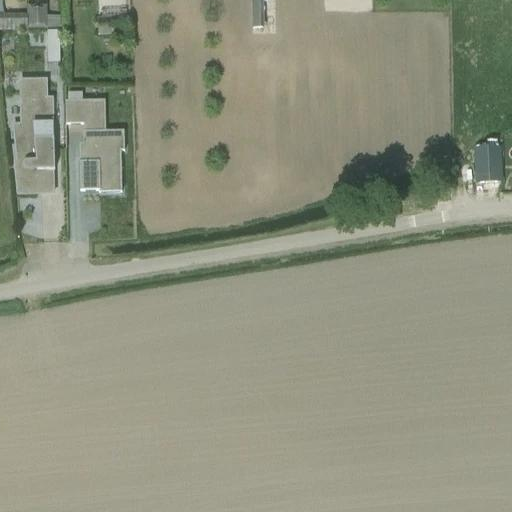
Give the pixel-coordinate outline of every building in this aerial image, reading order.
[(261,0),(251,0),(252,29),(262,29),(261,0)] [(46,7),(27,7),(27,31),(47,31),(47,30),(61,30),(61,17),(46,17),(46,7)] [(127,35),(127,17),(99,17),(99,35),(116,35),(116,47),(128,46),(127,35)] [(55,62),(55,31),(42,31),(42,62),(55,62)] [(43,83),(23,84),(24,130),(12,131),(18,195),(42,194),(42,173),(54,172),(52,100),(43,100),(43,83)] [(90,104),(64,104),(64,126),(90,126),(90,104)] [(83,146),(80,147),(81,193),(99,192),(99,183),(121,182),(121,152),(124,152),(124,132),(83,133),(83,146)] [(494,148),(475,148),(474,184),(493,184),(494,148)]
